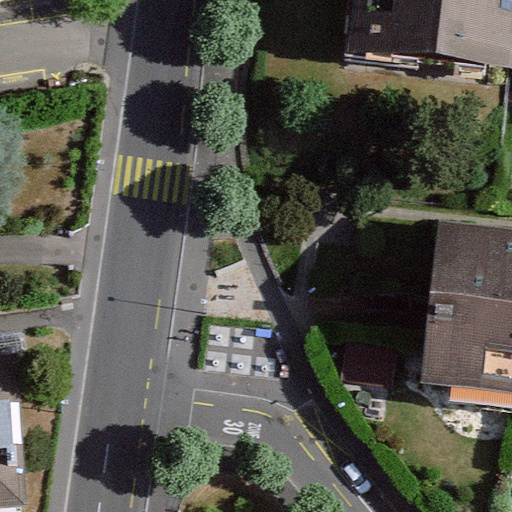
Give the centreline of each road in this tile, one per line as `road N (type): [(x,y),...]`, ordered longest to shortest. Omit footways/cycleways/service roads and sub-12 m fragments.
road 1 (tertiary): [(172,0),(113,413)]
road 2 (residential): [(113,413),(250,424),(295,445),(347,511)]
